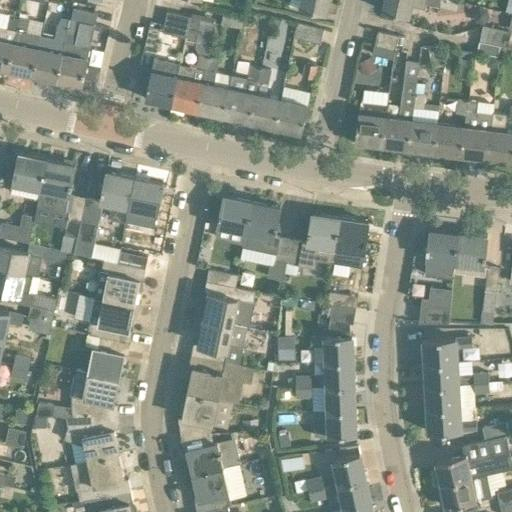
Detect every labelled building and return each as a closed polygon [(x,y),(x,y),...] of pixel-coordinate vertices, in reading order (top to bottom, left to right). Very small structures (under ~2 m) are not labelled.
[(0,0),(0,68),(8,70),(19,18),(16,17),(16,18),(8,16),(8,17),(0,14),(0,0)] [(326,15),(329,0),(299,0),(298,9),(326,15)] [(439,7),(440,0),(384,0),(382,11),(410,17),(413,5),(425,8),(426,4),(439,7)] [(63,52),(57,81),(82,86),(88,57),(90,47),(87,46),(92,25),(95,26),(97,14),(73,9),(71,20),(70,20),(68,26),(65,43),(63,52)] [(186,38),(190,17),(167,12),(162,33),(186,38)] [(240,30),(243,18),(224,13),(221,25),(240,30)] [(197,111),(209,56),(216,23),(190,17),(186,38),(185,44),(195,46),(199,54),(197,64),(193,64),(192,67),(180,64),(171,105),(197,111)] [(32,75),(41,36),(40,36),(43,24),(29,21),(19,18),(8,70),(32,75)] [(320,44),(323,29),(297,23),(294,38),(320,44)] [(65,43),(68,26),(58,24),(55,39),(54,40),(65,43)] [(480,40),(500,45),(508,47),(511,31),(483,25),(480,40)] [(394,59),(399,35),(377,30),(372,54),(394,59)] [(57,81),(63,52),(65,43),(54,40),(55,39),(41,36),(32,75),(57,81)] [(498,56),(500,45),(480,40),(477,52),(498,56)] [(432,68),(443,66),(439,45),(428,47),(432,68)] [(472,68),(474,52),(459,51),(457,67),(472,68)] [(223,116),(229,86),(214,83),(219,58),(209,56),(197,111),(223,116)] [(358,62),(364,75),(376,70),(370,56),(358,62)] [(496,67),(498,57),(488,56),(487,61),(487,62),(490,66),(491,66),(496,67)] [(171,105),(180,64),(153,58),(145,100),(171,105)] [(408,148),(411,119),(413,108),(414,93),(416,82),(418,61),(405,60),(398,117),(386,115),(382,145),(408,148)] [(313,79),(316,66),(306,63),(303,77),(313,79)] [(256,92),(258,82),(261,68),(250,65),(248,78),(232,75),(229,86),(223,116),(249,122),(256,92)] [(86,67),(84,77),(97,80),(99,69),(86,67)] [(261,68),(258,82),(268,85),(271,70),(261,68)] [(414,93),(423,94),(424,83),(416,82),(414,93)] [(275,127),(281,97),(256,92),(249,122),(275,127)] [(414,93),(413,108),(423,109),(423,104),(424,94),(423,94),(414,93)] [(281,97),(275,127),(302,133),(309,102),(281,97)] [(466,114),(467,99),(457,98),(456,113),(466,114)] [(478,100),(467,99),(466,114),(465,125),(460,154),(488,158),(493,113),(477,111),(478,100)] [(382,145),(386,115),(387,104),(360,101),(355,141),(382,145)] [(433,151),(437,122),(438,105),(423,104),(423,109),(413,108),(411,119),(408,148),(433,151)] [(493,113),(488,158),(511,160),(511,130),(503,130),(505,114),(493,113)] [(437,122),(433,151),(460,154),(465,125),(437,122)] [(38,200),(40,188),(46,160),(19,154),(13,183),(10,194),(38,200)] [(37,206),(65,212),(69,194),(75,166),(46,160),(40,188),(38,200),(37,206)] [(125,222),(134,178),(106,173),(101,201),(86,198),(74,254),(92,257),(103,201),(112,203),(108,219),(125,222)] [(134,178),(125,222),(153,228),(162,184),(134,178)] [(74,254),(86,198),(73,195),(70,213),(62,251),(74,254)] [(223,197),(218,226),(245,231),(251,202),(223,197)] [(285,271),(291,240),(274,237),(280,208),(251,202),(245,231),(243,243),(242,248),(277,255),(275,262),(277,262),(275,273),(284,274),(285,271)] [(219,209),(210,207),(208,217),(217,219),(219,209)] [(0,239),(29,245),(35,215),(26,213),(23,227),(9,225),(9,228),(0,226),(0,228),(0,239)] [(334,259),(340,218),(312,214),(307,241),(302,241),(302,242),(291,240),(285,271),(299,274),(301,266),(298,266),(300,253),(334,259)] [(340,218),(334,259),(333,263),(361,268),(364,254),(363,255),(368,223),(340,218)] [(458,233),(431,230),(425,276),(453,279),(455,263),(458,233)] [(458,233),(455,263),(483,267),(487,237),(458,233)] [(120,252),(120,248),(95,243),(92,257),(103,260),(117,263),(120,252)] [(0,268),(33,276),(37,257),(41,257),(40,261),(64,266),(67,253),(35,247),(33,256),(30,255),(30,253),(0,246),(0,268)] [(117,263),(145,269),(148,257),(120,252),(117,263)] [(145,269),(117,263),(103,260),(101,271),(108,273),(103,299),(134,306),(139,278),(143,279),(145,269)] [(493,324),(495,312),(500,269),(487,267),(480,322),(493,324)] [(29,293),(33,276),(0,268),(0,291),(18,295),(17,304),(30,306),(54,311),(57,299),(29,293)] [(206,281),(237,287),(239,276),(208,269),(206,281)] [(255,291),(237,287),(206,281),(204,292),(207,293),(202,319),(247,329),(249,329),(254,303),(253,303),(255,291)] [(446,323),(450,290),(428,288),(427,299),(419,298),(416,322),(446,323)] [(327,305),(332,305),(356,309),(357,296),(329,292),(327,305)] [(129,331),(134,306),(103,299),(97,324),(90,323),(87,334),(100,337),(130,343),(133,332),(129,331)] [(353,325),(356,309),(332,305),(330,321),(353,325)] [(52,325),(54,311),(30,306),(27,319),(32,320),(31,328),(48,332),(50,332),(52,325)] [(0,337),(4,338),(8,324),(21,327),(24,315),(0,310),(0,337)] [(240,365),(247,329),(202,319),(197,345),(194,344),(191,356),(240,365)] [(276,337),(277,360),(295,359),(294,336),(276,337)] [(325,362),(353,361),(352,336),(310,337),(310,349),(324,348),(325,362)] [(130,343),(100,337),(98,347),(93,346),(87,372),(119,379),(124,354),(128,355),(130,343)] [(425,364),(458,362),(457,349),(472,348),(471,337),(424,340),(425,364)] [(13,366),(28,369),(31,359),(15,356),(13,366)] [(246,366),(240,365),(191,356),(189,367),(192,368),(187,391),(219,399),(239,403),(243,382),(246,368),(246,366)] [(326,387),(354,385),(353,361),(325,362),(326,387)] [(461,385),(474,384),(490,383),(489,372),(458,374),(458,362),(425,364),(427,387),(461,385)] [(26,381),(28,369),(13,366),(11,377),(26,381)] [(71,397),(71,406),(71,417),(118,417),(118,405),(114,405),(119,379),(87,372),(75,370),(70,396),(71,397)] [(296,387),(311,387),(311,376),(295,376),(296,387)] [(490,383),(474,384),(475,395),(491,394),(490,383)] [(327,411),(355,410),(354,385),(326,387),(327,411)] [(462,407),(461,385),(427,387),(428,409),(462,407)] [(311,387),(296,387),(296,399),(312,398),(311,387)] [(214,426),(219,399),(187,391),(182,417),(178,418),(180,434),(211,433),(209,425),(214,426)] [(36,415),(53,416),(55,404),(38,402),(36,415)] [(462,407),(428,409),(429,433),(477,430),(476,418),(463,419),(462,407)] [(27,425),(30,413),(16,410),(13,422),(27,425)] [(355,410),(327,411),(328,425),(313,426),(314,437),(356,435),(355,410)] [(118,429),(118,417),(71,417),(66,416),(68,426),(65,439),(84,446),(88,462),(119,455),(114,430),(118,429)] [(34,417),(34,426),(46,426),(46,417),(34,417)] [(243,420),(244,430),(258,429),(257,418),(243,420)] [(511,420),(482,428),(485,440),(511,433),(511,420)] [(23,448),(27,432),(8,428),(5,445),(23,448)] [(192,474),(224,467),(241,463),(235,438),(218,442),(218,441),(213,442),(211,433),(180,434),(183,450),(187,449),(192,474)] [(289,433),(278,435),(280,447),(291,445),(289,433)] [(440,485),(487,474),(511,468),(511,466),(509,453),(469,462),(467,455),(435,462),(440,485)] [(283,470),(304,466),(302,454),(281,458),(283,470)] [(338,485),(365,479),(360,454),(333,460),(338,485)] [(85,499),(131,490),(129,479),(124,480),(119,455),(88,462),(70,465),(76,491),(77,491),(79,501),(85,499)] [(196,511),(199,511),(228,506),(231,505),(232,505),(224,467),(192,474),(198,500),(194,501),(196,511)] [(487,474),(440,485),(445,507),(492,496),(487,474)] [(309,492),(324,488),(321,477),(306,481),(308,490),(309,492)] [(343,508),(370,503),(365,479),(338,485),(343,508)] [(308,490),(306,481),(294,483),(297,493),(308,490)] [(324,488),(309,492),(311,502),(326,499),(324,488)] [(511,488),(497,492),(500,505),(511,502),(511,488)] [(130,511),(129,503),(133,502),(131,490),(85,499),(87,511),(130,511)] [(511,511),(511,502),(500,505),(501,511),(511,511)] [(372,511),(370,503),(343,508),(344,511),(372,511)]
